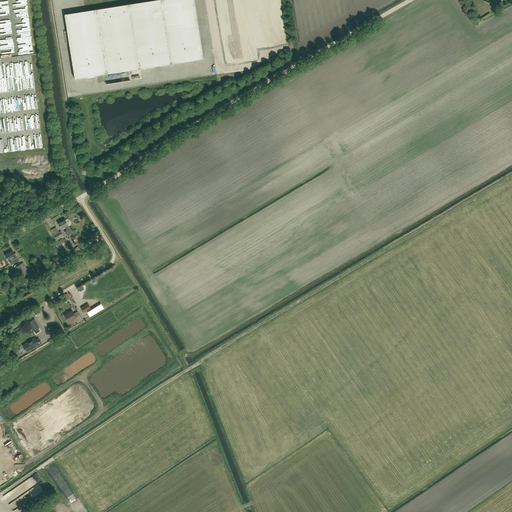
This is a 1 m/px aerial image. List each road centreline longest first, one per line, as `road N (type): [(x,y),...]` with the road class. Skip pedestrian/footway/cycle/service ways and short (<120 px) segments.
road 1 (unclassified): [(0,243),(410,0)]
road 2 (track): [(200,361),(1,493)]
